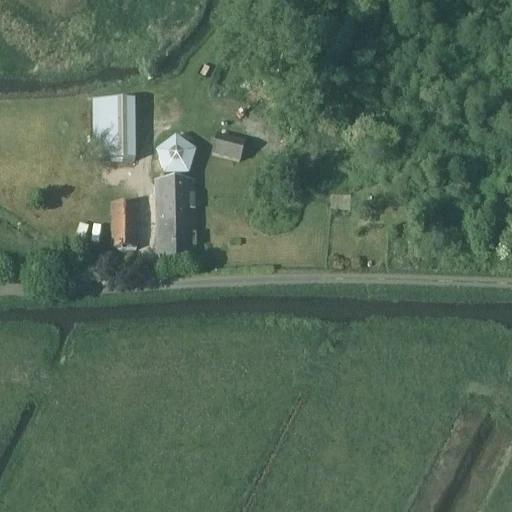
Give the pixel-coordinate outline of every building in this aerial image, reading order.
[(94,164),(136,164),(136,103),(93,104),(94,164)] [(242,165),(248,144),(219,136),(214,157),(242,165)] [(175,139),(156,154),(164,177),(189,177),(196,153),(175,139)] [(156,266),(192,265),(192,250),(195,250),(193,185),(154,186),(156,266)] [(349,217),(350,198),(331,197),(330,210),(337,211),(337,216),(349,217)] [(437,214),(437,202),(425,202),(425,213),(437,214)] [(111,251),(136,251),(135,206),(110,207),(111,251)] [(83,244),(88,228),(79,225),(74,241),(83,244)]
